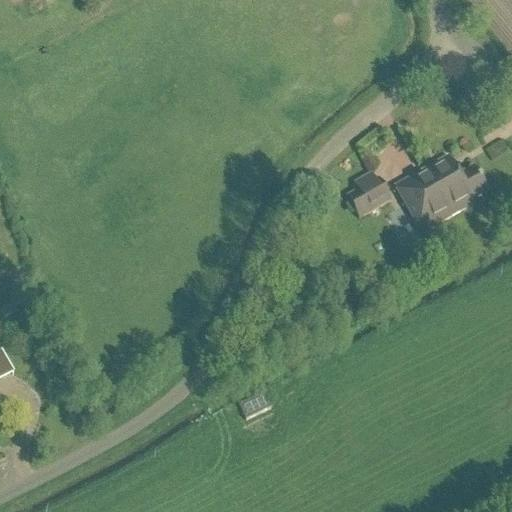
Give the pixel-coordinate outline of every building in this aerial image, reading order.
[(487,196),(473,171),(458,179),(447,160),(393,191),(421,240),(474,210),(471,205),(487,196)] [(369,177),(352,187),(356,193),(344,200),(358,224),(390,205),(376,182),(373,184),(369,177)] [(310,349),(332,339),(327,329),(305,339),(310,349)] [(0,355),(0,384),(12,379),(0,356),(0,355)] [(270,413),(263,398),(238,410),(245,425),(270,413)]
